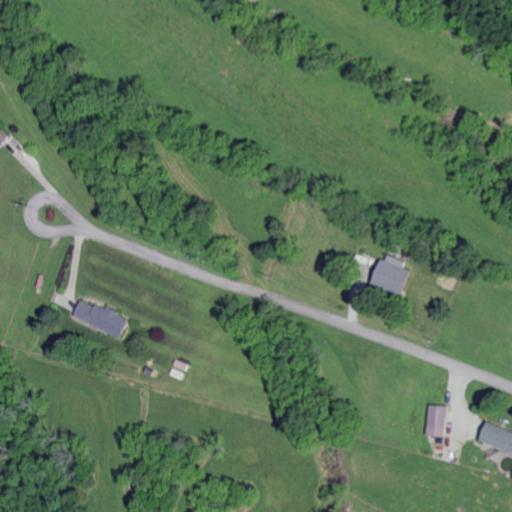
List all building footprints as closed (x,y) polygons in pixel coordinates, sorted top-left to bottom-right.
[(0,151),(14,138),(0,124),(0,151)] [(407,297),(416,272),(407,269),(410,263),(389,255),(378,286),(407,297)] [(135,320),(87,299),(79,319),(127,339),(135,320)] [(432,436),(449,439),(453,409),(436,406),(432,436)] [(511,431),(493,424),(486,443),(511,452),(511,431)]
